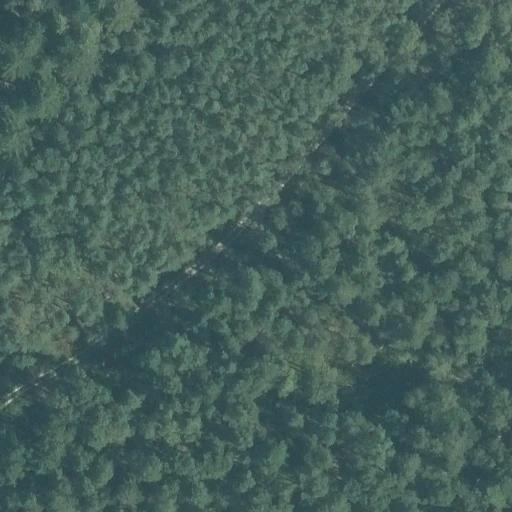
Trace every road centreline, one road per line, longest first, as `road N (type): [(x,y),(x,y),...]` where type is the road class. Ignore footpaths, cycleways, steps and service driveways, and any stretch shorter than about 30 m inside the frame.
road 1 (track): [(0,406),(122,330),(234,235),(441,0)]
road 2 (track): [(245,224),(511,450)]
